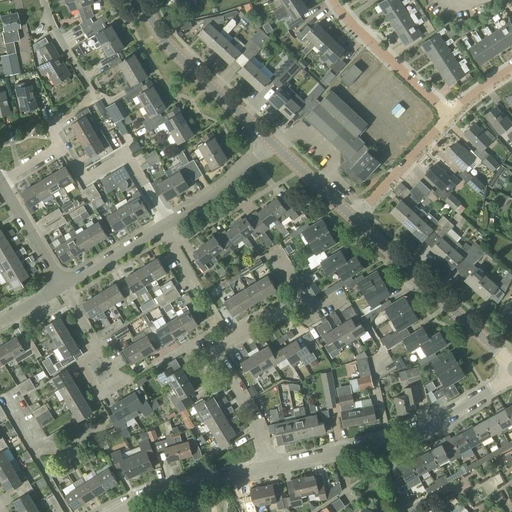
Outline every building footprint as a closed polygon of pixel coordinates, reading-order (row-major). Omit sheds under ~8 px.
[(86,21),(84,13),(78,0),(58,0),(60,6),(67,3),(69,11),(77,9),(82,22),(86,21)] [(86,21),(90,18),(94,16),(90,4),(100,1),(99,0),(78,0),(84,13),(86,21)] [(194,0),(184,0),(187,10),(196,8),(194,0)] [(273,12),(275,16),(301,0),(273,0),(275,3),(279,0),(280,0),(284,5),(277,9),(273,12)] [(301,0),(275,16),(278,21),(290,14),(293,19),(287,24),(290,30),(304,21),(300,16),(308,11),(301,0)] [(386,0),(378,5),(385,16),(401,5),(400,3),(397,0),(386,0)] [(401,5),(385,16),(391,26),(407,16),(406,13),(402,7),(410,2),(412,0),(404,0),(400,3),(401,5)] [(407,16),(391,26),(398,36),(414,26),(413,24),(408,17),(417,12),(421,9),(419,6),(414,8),(406,13),(407,16)] [(112,16),(118,13),(115,8),(109,10),(112,16)] [(233,19),(238,13),(236,11),(219,16),(203,19),(205,28),(198,35),(199,36),(198,38),(207,46),(208,44),(208,45),(219,33),(214,29),(218,24),(222,23),(224,21),(224,20),(231,17),(232,18),(233,19)] [(11,54),(9,43),(19,41),(17,29),(19,29),(16,14),(0,16),(0,18),(2,31),(1,31),(6,55),(0,56),(0,57),(3,70),(0,71),(0,76),(4,76),(4,77),(20,73),(16,53),(11,54)] [(250,20),(244,15),(240,20),(246,25),(250,20)] [(90,18),(86,21),(82,22),(79,24),(82,29),(93,23),(90,18)] [(85,34),(104,23),(101,18),(93,23),(82,29),(85,34)] [(218,54),(229,43),(224,38),(235,25),(235,21),(232,18),(219,33),(208,45),(218,54)] [(414,26),(398,36),(405,47),(420,36),(415,28),(423,23),(420,19),(417,21),(413,24),(414,26)] [(494,22),(510,46),(511,44),(511,26),(509,22),(502,27),(497,20),(494,22)] [(500,52),(510,46),(494,22),(494,23),(498,29),(492,34),(487,27),(484,29),(489,36),(500,52)] [(101,46),(118,37),(111,26),(107,28),(104,23),(85,34),(88,39),(95,36),(98,42),(94,45),(97,49),(101,46)] [(306,55),(326,33),(317,24),(312,30),(307,25),(296,37),(302,42),(306,38),(310,42),(302,51),(306,55)] [(437,34),(421,45),(428,56),(445,45),(444,43),(439,37),(447,32),(444,28),(437,33),(437,34)] [(243,58),(265,34),(260,29),(238,52),(233,47),(239,40),(235,37),(229,43),(218,54),(229,64),(239,54),(243,58)] [(475,31),(471,33),(478,43),(479,42),(490,59),(500,52),(489,36),(488,36),(481,41),(475,31)] [(324,54),(335,41),(326,33),(306,55),(309,51),(315,46),(324,54)] [(248,82),(259,71),(263,66),(254,57),(270,39),(265,34),(243,58),(248,62),(238,72),(248,82)] [(108,63),(119,57),(117,52),(124,47),(118,37),(101,46),(105,53),(103,54),(105,58),(99,61),(103,67),(108,63)] [(445,45),(428,56),(434,66),(451,55),(450,53),(446,47),(453,42),(451,38),(444,43),(445,45)] [(463,42),(468,50),(480,66),(490,59),(479,42),(478,43),(471,47),(467,40),(463,42)] [(335,41),(324,54),(320,58),(324,62),(328,58),(333,63),(329,67),(334,71),(337,74),(346,64),(343,61),(349,55),(345,50),(335,41)] [(40,49),(36,43),(32,45),(34,52),(39,50),(46,62),(42,65),(42,64),(36,68),(42,77),(47,73),(54,85),(70,76),(51,43),(40,49)] [(441,76),(458,65),(457,64),(453,57),(460,52),(460,53),(464,50),(462,48),(451,55),(434,66),(441,76)] [(119,57),(108,63),(111,68),(117,65),(121,71),(117,74),(120,78),(124,75),(140,66),(134,55),(122,62),(119,57)] [(458,65),(441,76),(448,86),(464,75),(459,67),(467,63),(464,59),(457,64),(458,65)] [(298,64),(300,67),(303,69),(307,65),(302,60),(298,64)] [(349,87),(362,72),(354,64),(340,79),(349,87)] [(127,95),(143,85),(140,80),(147,76),(140,66),(124,75),(128,82),(126,83),(128,87),(124,90),(127,95)] [(263,66),(259,71),(248,82),(259,92),(269,81),(274,84),(286,71),(281,66),(274,74),(263,66)] [(278,89),(268,100),(278,110),(289,98),(279,89),(292,76),(291,76),(286,71),(274,84),(278,89)] [(143,107),(159,97),(150,81),(143,85),(127,95),(130,100),(136,96),(140,103),(136,105),(139,110),(143,107)] [(35,111),(34,108),(36,108),(31,87),(16,90),(20,111),(27,110),(27,112),(35,111)] [(375,154),(363,143),(364,142),(357,136),(368,124),(332,90),(328,95),(324,91),(316,99),(304,112),(308,116),(305,119),(340,151),(340,168),(342,170),(359,186),(365,180),(380,163),(378,161),(373,156),(375,154)] [(0,115),(8,114),(4,93),(0,93),(0,115)] [(289,98),(278,110),(289,120),(289,119),(300,108),(304,112),(316,99),(310,94),(302,103),(299,101),(301,99),(294,93),(289,98)] [(145,127),(162,117),(159,112),(166,108),(159,97),(143,107),(146,113),(143,115),(146,120),(142,122),(145,127)] [(504,117),(496,107),(485,116),(500,135),(511,125),(511,124),(506,116),(504,117)] [(92,128),(92,127),(86,116),(91,113),(88,108),(74,116),(78,121),(71,125),(78,136),(92,128)] [(167,135),(186,124),(180,113),(172,118),(169,113),(162,117),(145,127),(148,132),(158,127),(164,137),(167,135)] [(122,136),(128,133),(120,120),(115,124),(122,136)] [(193,135),(186,124),(167,135),(166,138),(171,145),(173,146),(177,145),(193,135)] [(484,134),(474,125),(464,135),(477,148),(473,153),(477,157),(492,172),(500,165),(489,155),(483,149),(491,141),(492,142),(495,139),(487,130),(484,134)] [(84,147),(99,138),(104,135),(101,130),(97,132),(94,126),(92,127),(92,128),(78,136),(84,147)] [(116,129),(109,134),(115,142),(122,137),(116,129)] [(204,158),(220,148),(211,133),(203,138),(205,142),(198,147),(204,158)] [(99,138),(84,147),(90,158),(97,154),(100,159),(113,151),(110,145),(104,148),(99,138)] [(133,154),(141,149),(137,142),(129,147),(133,154)] [(447,153),(445,154),(461,170),(464,173),(466,171),(471,167),(473,169),(478,164),(474,160),(477,157),(473,153),(472,153),(469,150),(467,153),(456,143),(451,149),(449,147),(445,151),(447,153)] [(213,172),(221,167),(219,163),(226,159),(220,148),(204,158),(208,165),(204,167),(206,172),(211,169),(213,172)] [(147,163),(158,156),(155,150),(144,157),(147,163)] [(178,151),(175,153),(183,166),(189,177),(192,182),(197,179),(188,163),(181,150),(178,151)] [(150,167),(161,161),(158,156),(147,163),(150,167)] [(188,163),(197,179),(203,176),(193,160),(188,163)] [(426,174),(425,175),(438,187),(441,190),(442,188),(447,184),(452,188),(452,189),(460,181),(453,174),(449,178),(435,164),(430,170),(430,169),(428,169),(425,172),(426,173),(426,174)] [(492,188),(506,168),(501,165),(487,185),(492,188)] [(185,180),(189,177),(183,166),(178,169),(180,172),(169,179),(178,194),(189,188),(185,180)] [(65,167),(54,174),(63,188),(74,181),(65,167)] [(118,188),(124,184),(116,171),(110,174),(118,188)] [(54,174),(44,180),(52,194),(59,190),(61,195),(66,193),(63,188),(54,174)] [(113,190),(118,188),(110,174),(105,177),(111,186),(113,190)] [(477,193),(478,192),(484,186),(474,176),(473,177),(467,183),(477,193)] [(167,201),(178,194),(169,179),(158,185),(167,201)] [(41,201),(52,194),(44,180),(33,187),(41,201)] [(425,196),(430,191),(420,181),(414,186),(425,196)] [(395,195),(397,197),(406,188),(401,183),(392,192),(395,195)] [(91,203),(101,197),(93,184),(83,190),(91,203)] [(418,204),(425,196),(414,186),(409,192),(412,195),(410,197),(418,204)] [(31,207),(41,201),(33,187),(22,193),(31,207)] [(128,204),(136,219),(147,212),(142,204),(145,202),(138,191),(132,195),(133,198),(127,202),(128,204)] [(451,194),(450,195),(444,201),(454,210),(459,215),(465,209),(460,204),(461,203),(451,194)] [(276,198),(267,205),(280,223),(290,216),(294,221),(299,217),(286,200),(281,205),(276,198)] [(125,200),(114,206),(117,211),(126,225),(136,219),(128,204),(125,200)] [(63,213),(67,210),(74,206),(71,201),(64,205),(60,207),(63,213)] [(411,211),(402,202),(401,201),(391,212),(401,222),(411,211)] [(78,215),(86,211),(83,205),(75,210),(78,215)] [(261,218),(256,222),(265,232),(269,229),(268,227),(269,227),(267,225),(273,221),(277,226),(280,223),(267,205),(257,213),(261,218)] [(112,214),(106,217),(115,232),(126,225),(117,211),(114,206),(109,209),(112,214)] [(422,220),(426,216),(427,214),(421,209),(420,210),(416,206),(411,211),(401,222),(412,231),(422,220)] [(59,208),(51,213),(54,218),(62,214),(59,208)] [(73,219),(78,215),(75,210),(69,214),(73,219)] [(51,213),(39,220),(42,226),(54,218),(51,213)] [(436,234),(448,221),(443,216),(438,222),(433,217),(430,219),(426,216),(422,220),(412,231),(416,236),(415,237),(420,242),(422,241),(432,230),(436,234)] [(59,227),(67,222),(64,217),(56,222),(59,227)] [(265,232),(256,222),(252,226),(245,217),(242,219),(240,217),(233,222),(235,225),(245,238),(246,237),(251,233),(255,238),(258,236),(267,247),(273,243),(265,232)] [(309,243),(328,231),(322,220),(310,227),(307,223),(290,234),(293,239),(303,233),(309,243)] [(441,238),(431,249),(441,259),(451,248),(452,248),(457,242),(447,233),(454,226),(453,225),(449,221),(448,221),(436,234),(441,238)] [(47,234),(59,227),(56,222),(44,229),(47,234)] [(95,244),(106,237),(98,223),(87,229),(95,244)] [(246,237),(245,238),(235,225),(225,232),(228,235),(223,239),(233,251),(238,247),(236,244),(242,240),(245,245),(250,242),(246,237)] [(85,250),(95,244),(87,229),(76,236),(85,250)] [(71,239),(66,242),(74,256),(85,250),(76,236),(73,231),(68,234),(71,239)] [(310,263),(326,254),(323,250),(335,243),(328,231),(309,243),(316,254),(307,259),(310,263)] [(56,247),(55,248),(64,263),(74,256),(66,242),(62,236),(58,239),(61,244),(56,247)] [(233,251),(223,239),(219,243),(214,236),(204,244),(214,257),(214,256),(219,252),(224,258),(233,251)] [(14,246),(20,243),(17,238),(12,242),(14,246)] [(2,254),(11,249),(5,239),(0,242),(0,261),(5,258),(2,254)] [(451,248),(441,259),(452,269),(462,258),(466,262),(479,249),(473,243),(466,251),(462,247),(456,252),(452,248),(451,248)] [(218,261),(214,256),(214,257),(204,244),(194,251),(199,258),(194,261),(203,273),(208,268),(205,263),(210,259),(214,264),(218,261)] [(288,255),(293,251),(289,245),(284,248),(288,255)] [(20,256),(26,252),(23,248),(17,251),(20,256)] [(8,263),(16,258),(11,249),(2,254),(5,258),(0,261),(0,268),(2,272),(0,272),(0,273),(2,272),(11,267),(8,263)] [(466,262),(461,268),(466,272),(462,276),(465,280),(470,285),(469,287),(474,291),(475,290),(486,278),(476,268),(474,265),(484,254),(479,249),(466,262)] [(327,274),(337,268),(347,262),(340,251),(328,258),(326,254),(310,263),(308,264),(311,269),(321,263),(327,274)] [(347,284),(353,280),(350,276),(362,268),(356,257),(347,262),(337,268),(343,279),(324,291),(327,296),(347,284)] [(13,272),(22,267),(16,258),(8,263),(11,267),(2,272),(0,273),(2,276),(4,275),(8,281),(5,282),(6,283),(8,281),(8,282),(16,277),(13,272)] [(155,280),(166,273),(157,259),(147,265),(155,280)] [(250,272),(263,264),(260,259),(247,267),(250,272)] [(158,284),(155,280),(147,265),(136,272),(144,286),(151,282),(153,286),(158,284)] [(31,274),(37,271),(34,266),(28,270),(31,274)] [(8,281),(6,283),(7,286),(10,284),(14,291),(22,286),(19,282),(27,277),(22,267),(13,272),(16,277),(8,282),(8,281)] [(243,276),(250,272),(247,267),(240,271),(243,276)] [(129,285),(124,288),(132,301),(135,299),(138,297),(135,292),(144,286),(136,272),(125,278),(129,285)] [(353,280),(347,284),(350,289),(358,284),(364,294),(383,283),(376,272),(364,279),(362,275),(353,280)] [(511,275),(508,272),(496,286),(497,287),(504,294),(511,278),(511,275)] [(229,285),(236,281),(233,275),(226,280),(229,285)] [(305,286),(313,282),(309,276),(302,280),(305,286)] [(265,297),(276,291),(268,277),(257,283),(265,297)] [(475,290),(474,291),(478,295),(479,294),(485,299),(489,296),(497,287),(496,286),(486,278),(475,290)] [(222,289),(229,285),(226,280),(219,284),(222,289)] [(254,303),(265,297),(257,283),(246,289),(254,303)] [(365,315),(380,305),(378,301),(390,294),(383,283),(364,294),(370,305),(362,310),(365,315)] [(115,284),(105,291),(113,305),(124,298),(127,304),(132,301),(124,288),(119,291),(115,284)] [(165,299),(178,291),(175,286),(162,294),(164,297),(165,299)] [(243,310),(254,303),(246,289),(235,296),(243,310)] [(103,311),(113,305),(105,291),(94,297),(103,311)] [(168,304),(181,296),(178,291),(165,299),(168,304)] [(165,299),(164,297),(162,294),(155,298),(158,303),(165,299)] [(232,316),(243,310),(235,296),(224,302),(232,316)] [(106,316),(103,311),(94,297),(83,303),(91,316),(87,318),(91,325),(106,316)] [(392,320),(411,309),(404,297),(392,305),(389,300),(380,305),(365,315),(364,315),(370,324),(377,314),(386,309),(392,320)] [(161,308),(168,304),(165,299),(158,303),(161,308)] [(178,317),(187,331),(198,325),(189,310),(186,306),(180,309),(183,314),(178,317)] [(342,324),(342,325),(347,333),(351,330),(356,339),(356,338),(357,340),(361,339),(359,337),(366,333),(361,324),(362,323),(351,306),(346,309),(341,312),(345,318),(347,322),(342,324)] [(501,323),(505,318),(510,313),(505,308),(496,318),(501,323)] [(384,345),(408,331),(405,327),(417,319),(411,309),(392,320),(398,330),(390,335),(389,334),(379,340),(383,346),(384,345)] [(347,333),(342,325),(342,324),(337,315),(336,315),(332,318),(338,327),(332,330),(337,338),(341,336),(346,344),(347,344),(348,346),(352,344),(350,342),(356,339),(351,330),(347,333)] [(176,338),(187,331),(178,317),(167,323),(176,338)] [(52,337),(67,329),(60,318),(46,326),(52,337)] [(116,329),(123,324),(120,319),(113,323),(116,329)] [(326,329),(331,326),(327,321),(323,323),(326,329)] [(103,336),(116,329),(113,323),(100,331),(99,330),(95,332),(99,338),(103,336)] [(172,340),(176,338),(167,323),(157,330),(154,324),(148,327),(156,340),(161,337),(165,345),(167,347),(174,342),(172,340)] [(117,340),(130,332),(127,326),(114,334),(117,340)] [(152,343),(156,340),(148,327),(143,330),(143,331),(133,337),(136,342),(145,357),(156,350),(152,343)] [(384,335),(380,327),(379,327),(374,330),(376,334),(379,338),(384,335)] [(421,344),(430,339),(423,328),(410,335),(408,331),(392,340),(395,345),(404,340),(411,350),(415,348),(421,344)] [(59,348),(73,339),(67,329),(52,337),(59,348)] [(341,336),(337,338),(332,330),(323,336),(327,344),(324,346),(329,354),(337,350),(338,350),(339,352),(342,350),(341,348),(346,344),(341,336)] [(290,339),(294,336),(291,331),(286,334),(290,339)] [(420,365),(437,356),(434,352),(446,344),(439,333),(430,339),(421,344),(427,355),(417,361),(420,365)] [(32,352),(37,349),(29,336),(24,339),(32,352)] [(281,345),(285,342),(282,336),(277,339),(281,345)] [(32,352),(24,339),(19,341),(17,337),(6,344),(15,358),(25,352),(27,355),(32,352)] [(262,345),(267,343),(263,337),(258,340),(262,345)] [(63,367),(76,359),(73,354),(79,350),(73,339),(59,348),(65,358),(59,361),(63,367)] [(312,352),(310,353),(305,346),(301,348),(296,340),(287,346),(292,354),(296,351),(301,359),(301,360),(305,366),(316,359),(312,352)] [(134,363),(145,357),(136,342),(125,349),(129,355),(132,361),(134,363)] [(0,358),(4,364),(15,358),(6,344),(0,347),(0,358)] [(287,346),(278,352),(283,360),(287,357),(290,363),(291,365),(292,365),(293,368),(297,366),(295,363),(301,360),(301,359),(296,351),(292,354),(287,346)] [(283,360),(278,352),(273,354),(268,347),(259,352),(264,360),(269,358),(273,365),(273,366),(275,368),(278,366),(276,364),(283,360)] [(243,357),(248,354),(245,348),(240,351),(243,357)] [(32,352),(36,358),(41,355),(37,349),(32,352)] [(269,358),(264,360),(259,352),(250,358),(254,366),(259,363),(264,371),(265,373),(269,371),(267,369),(273,366),(273,365),(269,358)] [(439,375),(458,364),(451,353),(439,360),(437,356),(420,365),(423,370),(433,365),(439,375)] [(126,365),(132,361),(129,355),(123,359),(126,365)] [(398,370),(407,368),(400,356),(392,361),(398,370)] [(259,363),(254,366),(250,358),(240,363),(245,372),(250,369),(255,377),(256,379),(259,377),(258,375),(264,371),(259,363)] [(356,360),(357,366),(368,364),(367,358),(356,360)] [(57,370),(53,364),(48,367),(52,373),(57,370)] [(359,372),(370,370),(368,364),(357,366),(359,372)] [(458,364),(439,375),(446,386),(432,394),(436,400),(456,389),(452,383),(464,376),(458,364)] [(175,388),(189,380),(182,368),(176,372),(173,366),(157,375),(163,386),(171,382),(175,388)] [(422,378),(419,367),(406,371),(405,371),(398,372),(401,382),(408,380),(409,382),(422,378)] [(59,389),(73,381),(67,370),(52,379),(59,389)] [(371,376),(370,370),(359,372),(360,378),(357,379),(360,379),(371,376)] [(374,388),(371,376),(360,379),(357,379),(360,391),(374,388)] [(19,391),(32,383),(29,378),(16,386),(19,391)] [(189,380),(175,388),(178,393),(170,398),(178,413),(194,404),(189,395),(195,391),(189,380)] [(65,400),(79,392),(73,381),(59,389),(65,400)] [(335,405),(333,394),(336,393),(333,381),(322,383),(325,395),(327,406),(335,405)] [(22,396),(36,388),(32,383),(19,391),(22,396)] [(398,416),(415,412),(413,404),(421,402),(418,385),(404,388),(405,396),(394,398),(398,416)] [(352,405),(350,395),(350,387),(340,389),(341,395),(338,395),(342,413),(341,413),(344,426),(358,424),(355,410),(354,404),(352,405)] [(71,411),(86,403),(79,392),(65,400),(71,411)] [(155,412),(154,410),(149,403),(144,395),(139,399),(135,393),(124,400),(134,417),(142,412),(145,417),(155,412)] [(211,412),(219,407),(213,397),(205,402),(204,400),(193,407),(203,422),(213,416),(211,412)] [(362,409),(356,410),(358,424),(376,420),(374,406),(372,407),(371,399),(360,401),(362,409)] [(125,422),(134,417),(124,400),(111,407),(115,413),(109,416),(119,433),(128,428),(125,422)] [(149,403),(154,410),(160,407),(156,400),(149,403)] [(78,422),(92,413),(86,403),(71,411),(78,422)] [(35,418),(48,410),(45,404),(32,412),(35,418)] [(309,406),(310,412),(311,417),(306,418),(308,427),(313,426),(315,435),(315,437),(321,436),(320,434),(326,433),(326,430),(332,429),(329,417),(322,419),(323,423),(319,424),(317,415),(316,411),(314,404),(309,406)] [(216,421),(225,416),(219,407),(211,412),(213,416),(203,422),(205,425),(207,424),(211,430),(219,425),(216,421)] [(508,430),(507,427),(511,423),(504,409),(503,407),(495,411),(496,414),(493,415),(502,430),(503,433),(508,430)] [(38,422),(51,414),(48,410),(35,418),(38,422)] [(310,439),(309,436),(315,435),(313,426),(308,427),(306,418),(305,413),(300,415),(299,410),(294,411),(295,416),(296,420),(298,429),(302,428),(304,437),(305,440),(310,439)] [(285,422),(283,411),(277,413),(280,424),(274,425),(276,434),(281,433),(284,445),(289,443),(288,441),(294,440),(292,430),(287,431),(285,422)] [(491,436),(502,430),(493,415),(483,421),(491,436)] [(230,425),(225,416),(216,421),(219,425),(211,430),(208,431),(210,435),(213,433),(216,439),(224,435),(222,430),(230,425)] [(302,428),(298,429),(296,420),(285,422),(287,431),(292,430),(294,440),(294,442),(299,441),(299,439),(304,437),(302,428)] [(481,442),(491,436),(483,421),(473,427),(481,442)] [(216,439),(214,441),(216,444),(218,442),(222,449),(231,444),(228,440),(236,435),(230,425),(222,430),(224,435),(216,439)] [(481,442),(473,427),(471,425),(464,429),(465,431),(462,433),(470,448),(481,442)] [(50,442),(63,434),(60,429),(47,437),(50,442)] [(131,450),(140,474),(153,468),(149,459),(155,456),(153,451),(155,450),(147,431),(142,433),(143,437),(146,436),(147,439),(138,442),(140,446),(131,450)] [(179,432),(173,434),(180,459),(192,456),(191,450),(199,448),(192,437),(188,438),(188,441),(183,443),(179,432)] [(167,463),(180,459),(173,434),(173,433),(165,435),(167,439),(155,443),(157,452),(164,450),(167,463)] [(460,453),(470,448),(462,433),(451,439),(452,441),(448,444),(456,459),(462,456),(460,453)] [(456,459),(448,444),(442,447),(440,442),(433,445),(434,448),(431,450),(439,465),(449,459),(451,462),(456,459)] [(0,467),(10,462),(3,451),(9,448),(6,443),(0,446),(0,467)] [(501,453),(511,447),(509,443),(498,448),(501,453)] [(439,465),(431,450),(429,447),(423,451),(424,454),(420,456),(428,470),(439,465)] [(490,459),(501,453),(498,448),(488,454),(490,459)] [(140,474),(131,450),(121,454),(120,450),(110,454),(118,472),(123,469),(127,479),(140,474)] [(26,461),(32,458),(27,451),(22,454),(26,461)] [(90,461),(96,457),(93,452),(86,456),(90,461)] [(480,465),(490,459),(488,454),(477,460),(480,465)] [(82,466),(90,461),(86,456),(79,460),(82,466)] [(417,476),(428,470),(420,456),(410,461),(417,476)] [(403,474),(395,478),(399,494),(421,482),(417,476),(410,461),(408,459),(402,462),(403,465),(399,467),(403,474)] [(465,473),(480,465),(477,460),(467,466),(466,464),(460,467),(464,474),(465,473)] [(0,477),(2,481),(16,473),(10,462),(0,467),(0,477)] [(68,474),(75,470),(71,465),(65,469),(68,474)] [(459,477),(464,474),(460,467),(460,468),(461,470),(456,473),(446,478),(448,483),(459,477)] [(61,479),(68,474),(65,469),(58,474),(61,479)] [(107,489),(118,483),(109,469),(98,475),(107,489)] [(18,493),(31,485),(27,480),(22,483),(16,473),(2,481),(8,492),(15,488),(18,493)] [(97,496),(107,489),(98,475),(88,482),(97,496)] [(304,477),(308,495),(318,492),(320,500),(327,499),(324,485),(318,487),(315,475),(304,477)] [(448,483),(446,478),(444,475),(437,478),(439,482),(435,484),(438,488),(448,483)] [(301,496),(308,495),(304,477),(292,480),(295,493),(289,494),(292,508),(304,505),(301,496)] [(86,503),(97,496),(88,482),(77,488),(86,503)] [(261,486),(265,504),(276,501),(278,510),(284,508),(281,495),(274,496),(272,484),(261,486)] [(428,493),(438,488),(435,484),(425,489),(428,493)] [(20,511),(35,504),(28,493),(34,490),(31,485),(18,493),(20,498),(14,502),(20,511)] [(255,511),(255,506),(265,504),(261,486),(250,489),(253,502),(247,503),(248,511),(255,511)] [(75,509),(86,503),(77,488),(66,495),(75,509)] [(52,505),(58,502),(54,495),(48,498),(52,505)] [(442,511),(441,510),(446,505),(441,501),(437,506),(438,507),(433,511),(442,511)] [(56,511),(64,511),(58,502),(52,505),(56,511)]
